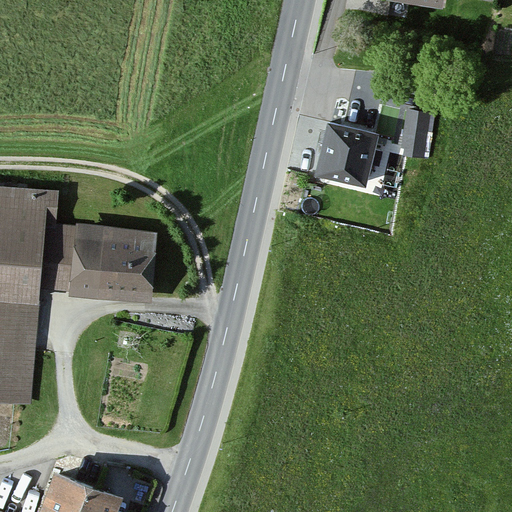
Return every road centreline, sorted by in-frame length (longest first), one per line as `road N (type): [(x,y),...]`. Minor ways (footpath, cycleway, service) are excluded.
road 1 (secondary): [(301,0),(227,327),(172,511)]
road 2 (track): [(0,162),(94,167),(160,192),(185,218),(200,250),(207,308),(227,327)]
road 3 (track): [(207,308),(116,302),(78,315),(64,342),(68,442)]
road 4 (track): [(0,462),(68,442),(186,471)]
